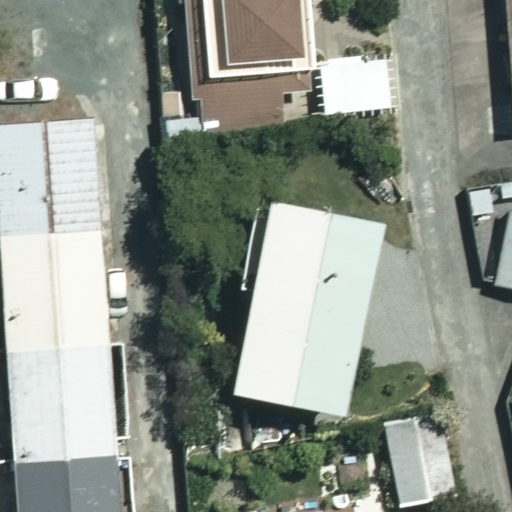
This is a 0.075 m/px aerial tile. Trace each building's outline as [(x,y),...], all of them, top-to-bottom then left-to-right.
[(320,94),(313,0),(184,0),(195,129),(305,120),(303,95),(320,94)] [(394,109),(390,58),(322,63),(326,114),(394,109)] [(122,511),(96,119),(0,125),(0,200),(20,511),(122,511)] [(385,224),(258,199),(242,279),(258,282),(236,391),(348,413),(385,224)] [(511,206),(511,207),(497,284),(511,287),(511,206)] [(449,425),(391,429),(397,503),(454,499),(449,425)]
